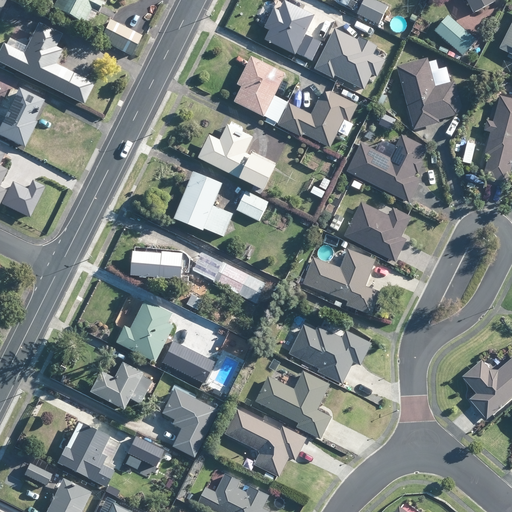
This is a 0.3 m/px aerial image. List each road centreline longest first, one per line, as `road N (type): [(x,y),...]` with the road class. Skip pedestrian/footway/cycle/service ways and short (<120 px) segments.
road 1 (tertiary): [(59,270),(193,0)]
road 2 (residential): [(422,341),(483,300),(510,246),(508,229),(495,220),(463,230),(425,314)]
road 3 (tertiary): [(0,388),(59,270)]
